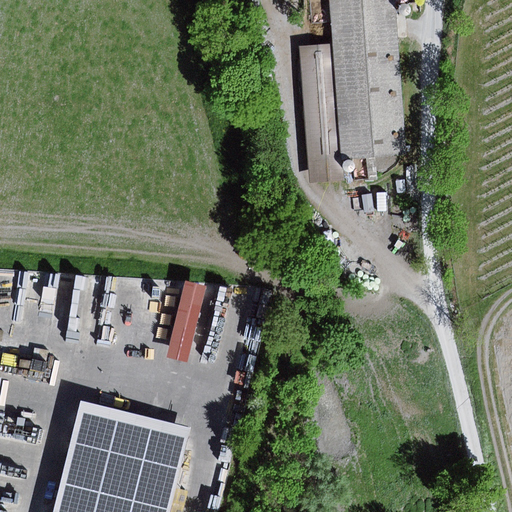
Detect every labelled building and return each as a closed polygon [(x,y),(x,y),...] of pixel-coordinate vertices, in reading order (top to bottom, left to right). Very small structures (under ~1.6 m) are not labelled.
[(342,161),(407,156),(395,0),(330,0),(334,43),(300,46),(311,183),(343,180),(342,161)] [(402,16),(404,17),(406,17),(408,17),(410,16),(412,14),(412,13),(413,10),(412,8),(411,7),(409,5),(407,4),(405,4),(403,5),(402,6),(400,8),(400,10),(400,12),(400,14),(402,16)] [(346,173),(348,174),(350,174),(352,174),(354,173),(356,171),(357,169),(357,167),(356,165),(355,163),(354,162),(352,161),(350,161),(348,162),(346,163),(344,164),(344,167),(344,169),(345,171),(346,173)] [(184,274),(171,329),(193,335),(206,279),(184,274)] [(170,511),(192,426),(80,399),(52,511),(170,511)]
